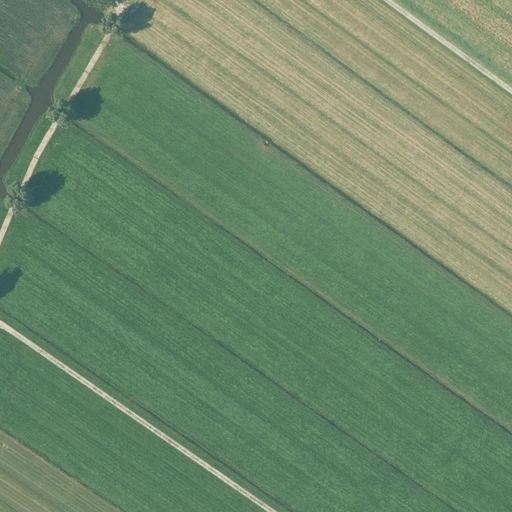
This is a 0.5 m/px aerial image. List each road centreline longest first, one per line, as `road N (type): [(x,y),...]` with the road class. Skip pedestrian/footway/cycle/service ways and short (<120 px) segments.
road 1 (track): [(0,325),(270,511)]
road 2 (track): [(109,0),(123,9),(42,146),(0,238)]
road 3 (track): [(383,0),(511,93)]
